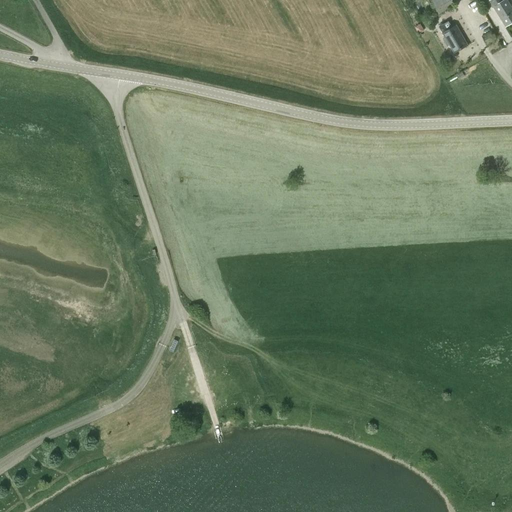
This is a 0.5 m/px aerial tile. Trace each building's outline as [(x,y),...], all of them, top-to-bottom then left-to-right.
[(430,0),(439,15),(454,6),(451,0),(430,0)] [(506,26),(511,21),(511,7),(507,0),(503,0),(494,6),(506,26)] [(453,27),(448,21),(439,26),(454,52),(467,45),(456,26),(453,27)] [(425,31),(421,24),(416,26),(420,33),(425,31)] [(487,45),(496,39),(492,31),(482,37),(487,45)] [(454,54),(459,61),(472,53),(467,45),(454,54)]
